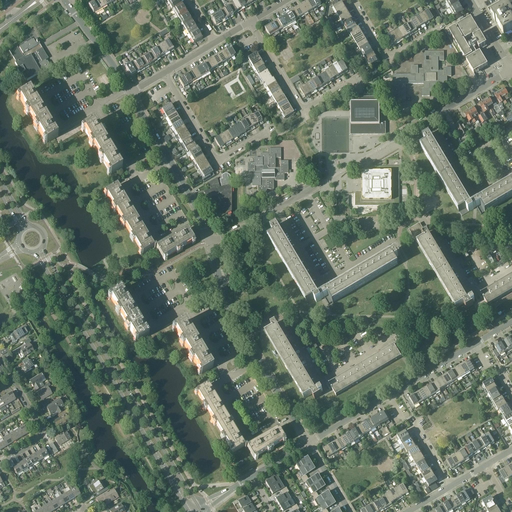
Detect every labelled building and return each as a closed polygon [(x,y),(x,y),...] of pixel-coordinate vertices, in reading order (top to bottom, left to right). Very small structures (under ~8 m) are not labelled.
[(97,0),(93,2),(98,11),(102,9),(97,0)] [(103,0),(97,0),(102,9),(107,6),(103,0)] [(178,0),(169,6),(172,10),(173,9),(181,5),(178,0)] [(232,0),(230,1),(232,3),(237,12),(241,9),(236,1),(235,0),(232,0)] [(245,7),(241,0),(236,0),(236,1),(241,9),(245,7)] [(316,8),(311,0),(309,0),(307,2),(312,10),(316,8)] [(332,5),(334,7),(333,8),(336,12),(345,7),(342,3),(340,4),(337,0),(336,0),(334,1),(334,2),(335,3),(332,5)] [(454,0),(447,4),(450,9),(459,3),(456,0),(454,0)] [(511,0),(501,0),(488,8),(491,15),(495,22),(496,22),(503,34),(504,35),(511,29),(511,0)] [(93,2),(88,5),(94,15),(99,12),(98,11),(93,2)] [(312,10),(307,2),(302,4),(308,13),(312,10)] [(237,12),(232,3),(227,6),(228,7),(233,15),(237,12)] [(459,4),(459,3),(450,9),(449,9),(452,14),(461,8),(460,6),(461,5),(460,3),(459,4)] [(182,4),(181,5),(173,9),(175,14),(184,8),(182,4)] [(308,13),(302,4),(298,7),(303,16),(308,13)] [(228,7),(224,9),(229,18),(233,16),(233,15),(228,7)] [(298,7),(294,9),(299,18),(303,16),(298,7)] [(338,17),(347,11),(345,7),(336,12),(338,17)] [(187,13),(184,8),(175,14),(178,18),(187,13)] [(464,12),(461,8),(452,14),(454,18),(455,17),(464,12)] [(224,9),(219,12),(224,21),(229,18),(224,9)] [(299,18),(294,9),(290,12),(290,13),(295,22),(296,22),(295,21),(299,18)] [(341,21),(350,16),(347,11),(338,17),(341,21)] [(429,11),(424,14),(429,23),(434,20),(432,18),(435,16),(432,11),(429,13),(429,11)] [(219,12),(215,14),(220,23),(224,21),(219,12)] [(189,17),(187,13),(178,18),(180,22),(189,17)] [(295,22),(290,13),(286,16),(291,24),(295,22)] [(220,23),(215,14),(211,17),(216,26),(220,23)] [(424,14),(420,16),(425,25),(429,23),(424,14)] [(451,25),(443,29),(451,43),(462,61),(465,60),(468,64),(468,65),(469,65),(474,74),(476,73),(474,74),(474,72),(478,70),(480,69),(481,70),(479,71),(481,70),(482,69),(488,66),(480,53),(479,53),(479,54),(477,51),(479,49),(480,50),(487,45),(480,34),(479,33),(471,19),(468,15),(460,20),(451,25)] [(286,16),(281,18),(287,27),(291,24),(286,16)] [(343,25),(352,20),(350,16),(341,21),(343,25)] [(420,16),(415,19),(421,28),(425,25),(420,16)] [(192,21),(189,17),(180,22),(183,26),(192,21)] [(281,18),(277,21),(283,30),(287,27),(281,18)] [(411,21),(412,23),(416,30),(421,28),(415,19),(411,21)] [(346,29),(355,24),(352,20),(343,25),(346,29)] [(192,21),(183,26),(185,31),(194,25),(192,21)] [(283,30),(277,21),(273,23),(278,32),(283,30)] [(278,32),(273,23),(268,26),(274,35),(278,32)] [(417,31),(416,30),(412,23),(407,25),(413,34),(417,31)] [(357,29),(357,28),(355,24),(346,29),(349,34),(350,33),(357,29)] [(197,30),(194,25),(185,31),(188,35),(197,30)] [(413,34),(407,25),(403,28),(408,37),(413,34)] [(268,26),(264,28),(264,29),(262,30),(265,35),(267,34),(269,38),(274,35),(268,26)] [(357,29),(350,33),(352,38),(361,32),(359,28),(357,29)] [(408,37),(403,28),(399,30),(404,39),(408,37)] [(197,30),(188,35),(191,39),(200,34),(197,30)] [(404,39),(399,30),(394,33),(400,42),(404,39)] [(364,37),(361,32),(352,38),(355,42),(364,37)] [(400,42),(394,33),(390,35),(395,44),(400,42)] [(202,38),(200,34),(191,39),(193,44),(202,38)] [(395,44),(390,35),(386,38),(391,47),(395,44)] [(366,41),(364,37),(355,42),(357,46),(366,41)] [(11,50),(9,51),(16,63),(15,63),(18,69),(17,70),(20,75),(22,74),(25,80),(26,80),(27,81),(40,73),(41,73),(41,74),(52,68),(47,61),(46,62),(45,60),(46,60),(48,58),(42,49),(42,48),(39,50),(34,42),(33,40),(19,48),(20,50),(20,51),(17,47),(17,46),(11,50)] [(163,42),(164,44),(169,52),(173,50),(172,47),(169,42),(168,41),(167,40),(163,42)] [(369,45),(366,41),(357,46),(360,51),(369,45)] [(169,52),(164,44),(160,46),(165,55),(169,52)] [(371,50),(369,45),(360,51),(362,55),(371,50)] [(165,55),(160,46),(156,49),(161,57),(165,55)] [(225,50),(230,60),(235,57),(230,47),(225,50)] [(156,49),(151,51),(156,60),(161,57),(156,49)] [(225,50),(221,53),(226,62),(230,60),(225,50)] [(374,54),(371,50),(362,55),(365,59),(374,54)] [(156,60),(151,51),(151,52),(147,55),(152,63),(157,61),(156,60)] [(390,85),(387,85),(387,96),(389,96),(389,100),(393,100),(402,100),(406,100),(406,93),(406,84),(424,84),(424,89),(421,89),(421,97),(430,97),(430,92),(437,92),(437,84),(447,84),(447,77),(451,77),(451,68),(444,68),(444,71),(438,71),(438,61),(444,61),(444,52),(431,52),(431,57),(431,61),(426,61),(426,69),(424,69),(418,69),(418,66),(411,66),(411,67),(411,75),(408,75),(402,75),(393,75),(393,82),(390,82),(390,85)] [(226,62),(221,53),(216,55),(222,65),(226,62)] [(250,64),(259,58),(256,53),(247,59),(250,64)] [(376,58),(374,54),(365,59),(368,63),(376,58)] [(152,63),(147,55),(143,57),(148,66),(152,63)] [(216,55),(212,58),(217,67),(222,65),(216,55)] [(143,57),(139,60),(144,68),(148,66),(143,57)] [(217,67),(212,58),(208,60),(213,70),(217,67)] [(262,62),(259,58),(250,64),(253,68),(262,62)] [(379,63),(376,58),(368,63),(370,68),(371,67),(379,63)] [(134,61),(135,62),(140,71),(144,68),(139,60),(138,59),(134,61)] [(208,60),(204,63),(210,73),(209,72),(213,70),(208,60)] [(135,62),(130,65),(136,74),(140,71),(135,62)] [(264,66),(262,62),(253,68),(255,72),(264,66)] [(343,62),(338,65),(344,74),(348,71),(343,62)] [(204,64),(200,67),(205,76),(210,73),(204,63),(203,63),(204,64)] [(136,74),(130,65),(125,68),(131,77),(136,74)] [(338,65),(334,67),(339,76),(344,74),(338,65)] [(264,66),(255,72),(258,76),(267,71),(264,66)] [(200,67),(196,69),(201,78),(205,76),(200,67)] [(334,67),(330,70),(335,79),(339,76),(334,67)] [(328,68),(324,70),(325,72),(326,73),(331,81),(335,79),(330,70),(328,68)] [(196,69),(191,72),(197,81),(201,78),(196,69)] [(269,75),(267,71),(258,76),(260,80),(269,75)] [(197,81),(191,72),(187,75),(192,83),(197,81)] [(326,73),(322,76),(327,85),(331,82),(331,81),(326,73)] [(187,75),(183,77),(188,86),(192,83),(187,75)] [(272,79),(269,75),(260,80),(263,85),(273,79),(272,79)] [(322,76),(317,79),(323,87),(327,85),(322,76)] [(188,86),(183,77),(179,79),(184,88),(188,86)] [(316,77),(312,79),(313,81),(318,90),(323,87),(317,79),(316,77)] [(273,79),(263,85),(264,84),(267,89),(276,83),(273,79)] [(313,81),(309,84),(314,93),(318,90),(313,81)] [(276,83),(267,89),(269,93),(278,87),(276,83)] [(309,84),(304,86),(310,95),(314,93),(309,84)] [(304,86),(300,89),(305,98),(310,95),(304,86)] [(281,92),(278,87),(269,93),(272,97),(281,92)] [(500,91),(499,91),(507,103),(508,102),(507,100),(510,98),(509,95),(504,88),(502,90),(502,89),(500,90),(500,91)] [(30,91),(19,98),(21,100),(27,110),(30,116),(36,126),(39,131),(45,141),(47,143),(47,144),(55,139),(58,138),(57,136),(57,135),(54,131),(52,128),(51,126),(50,124),(47,119),(45,115),(43,113),(42,110),(41,109),(38,104),(36,100),(34,98),(33,95),(32,94),(30,91)] [(507,103),(499,91),(499,92),(498,91),(496,92),(496,93),(494,94),(500,104),(497,105),(501,112),(503,114),(506,112),(504,109),(502,106),(503,105),(502,103),(503,102),(505,104),(507,103)] [(281,92),(272,97),(275,101),(283,96),(281,92)] [(286,100),(283,96),(275,101),(277,106),(286,100)] [(380,123),(379,110),(380,110),(379,97),(359,98),(359,103),(351,103),(351,122),(351,135),(385,134),(385,123),(380,123)] [(484,100),(484,101),(490,111),(490,110),(488,107),(493,104),(489,97),(486,99),(486,98),(484,99),(484,100)] [(288,105),(286,100),(277,106),(280,110),(288,105)] [(479,103),(483,111),(484,113),(482,115),(486,121),(489,119),(486,113),(490,111),(484,101),(483,101),(483,100),(481,102),(479,103)] [(164,115),(173,110),(170,105),(162,110),(164,115)] [(288,105),(280,110),(282,114),(291,109),(288,105)] [(469,109),(468,110),(472,117),(478,114),(473,106),(471,108),(469,109)] [(294,113),(291,109),(282,114),(285,118),(290,116),(291,117),(294,116),(293,114),(294,113)] [(173,110),(164,115),(167,119),(175,114),(173,110)] [(472,117),(468,110),(467,110),(465,111),(463,113),(467,120),(472,117)] [(257,113),(252,116),(258,125),(262,122),(257,113)] [(175,114),(167,119),(169,123),(178,118),(175,114)] [(252,116),(248,118),(253,127),(258,125),(252,116)] [(181,122),(178,118),(169,123),(172,127),(181,122)] [(248,118),(244,121),(249,130),(253,127),(248,118)] [(244,121),(240,123),(245,132),(249,130),(244,121)] [(183,127),(181,122),(172,127),(175,132),(183,127)] [(461,122),(455,125),(462,136),(467,133),(461,122)] [(88,126),(86,127),(83,129),(111,176),(122,169),(94,123),(91,124),(88,126)] [(245,132),(240,123),(240,124),(236,127),(241,136),(246,133),(245,132)] [(241,136),(236,127),(235,125),(230,128),(232,130),(237,139),(241,136)] [(186,131),(183,127),(175,132),(177,136),(186,131)] [(448,129),(442,132),(444,135),(446,134),(447,133),(451,139),(454,137),(453,135),(452,136),(450,132),(448,129)] [(237,139),(232,130),(227,132),(233,141),(237,139)] [(186,131),(177,136),(174,137),(177,142),(180,140),(188,135),(186,131)] [(227,132),(223,135),(228,144),(233,141),(227,132)] [(422,147),(459,210),(460,211),(459,212),(462,216),(469,212),(474,209),(477,207),(481,214),(485,212),(485,213),(486,213),(485,212),(485,211),(511,195),(511,181),(479,202),(478,200),(471,204),(470,205),(465,198),(459,187),(431,141),(433,140),(429,134),(423,138),(419,140),(421,143),(422,146),(420,147),(420,148),(421,147),(422,147)] [(191,139),(188,135),(180,140),(182,144),(191,139)] [(228,144),(223,135),(219,137),(224,146),(228,144)] [(219,137),(214,140),(215,142),(212,144),(215,149),(219,147),(220,149),(224,146),(219,137)] [(463,145),(460,147),(455,138),(451,140),(456,149),(459,153),(465,149),(463,145)] [(193,144),(191,139),(182,144),(185,149),(193,144)] [(196,148),(193,144),(185,149),(187,153),(196,148),(197,147),(196,148)] [(196,148),(187,153),(188,153),(191,157),(200,152),(197,147),(196,148)] [(255,163),(247,163),(247,164),(248,164),(248,172),(247,172),(252,172),(252,174),(252,176),(252,185),(252,187),(258,187),(258,194),(266,193),(266,194),(267,194),(267,190),(274,189),(273,181),(275,181),(284,181),(284,174),(288,174),(288,171),(288,170),(288,162),(288,161),(281,162),(281,165),(280,165),(280,168),(275,168),(275,158),(280,158),(280,149),(268,149),(268,153),(262,154),(262,153),(260,154),(260,158),(259,158),(255,158),(255,163)] [(200,152),(191,157),(193,161),(202,156),(200,152)] [(205,160),(202,156),(193,161),(196,166),(205,160)] [(207,165),(205,160),(196,166),(198,170),(207,165)] [(210,169),(207,165),(198,170),(201,174),(210,169)] [(353,193),(353,194),(355,194),(355,206),(399,206),(398,167),(372,168),(372,166),(372,172),(363,173),(363,177),(362,177),(363,193),(353,193)] [(210,169),(201,174),(199,175),(204,182),(211,178),(209,175),(212,173),(210,169)] [(212,190),(204,193),(205,193),(205,194),(206,196),(207,196),(207,197),(208,199),(209,199),(209,200),(210,203),(210,202),(211,203),(211,206),(212,206),(213,207),(213,209),(214,209),(214,210),(215,212),(216,212),(217,216),(218,215),(219,219),(221,217),(221,218),(224,216),(231,216),(231,215),(230,212),(231,212),(230,208),(231,208),(230,206),(230,205),(231,205),(230,202),(230,201),(231,201),(230,198),(230,197),(231,197),(230,195),(230,194),(231,193),(230,191),(230,190),(231,190),(230,187),(231,187),(230,186),(231,186),(231,185),(230,182),(231,182),(231,180),(230,177),(230,176),(229,175),(227,174),(226,174),(225,174),(224,175),(224,174),(222,175),(221,175),(222,176),(222,179),(220,180),(220,182),(222,188),(220,188),(218,189),(218,186),(219,186),(217,178),(208,183),(210,188),(212,188),(212,190)] [(194,241),(187,230),(156,248),(155,246),(153,247),(117,186),(106,193),(142,254),(153,248),(154,250),(156,249),(163,260),(194,241)] [(473,298),(467,302),(426,234),(428,233),(426,234),(420,223),(409,230),(417,243),(417,244),(419,243),(457,308),(456,309),(464,304),(467,309),(474,305),(473,303),(475,302),(473,298)] [(270,229),(267,231),(268,233),(270,236),(268,238),(267,238),(268,238),(269,238),(270,237),(308,302),(307,303),(313,299),(314,299),(316,303),(321,300),(324,298),(329,305),(329,304),(332,302),(333,303),(333,304),(334,303),(333,302),(397,263),(398,265),(397,262),(401,260),(402,259),(400,256),(400,255),(396,249),(394,250),(391,252),(392,254),(390,254),(373,265),(327,292),(326,291),(319,295),(318,296),(313,289),(308,280),(279,231),(277,228),(279,227),(278,227),(277,225),(270,229)] [(511,276),(482,295),(481,293),(481,294),(488,306),(488,305),(511,289),(511,276)] [(141,324),(138,318),(135,314),(133,310),(132,308),(129,304),(129,303),(128,302),(126,299),(123,294),(123,293),(121,290),(109,297),(137,343),(146,338),(149,344),(174,329),(174,330),(201,375),(202,375),(213,368),(209,361),(206,356),(205,355),(202,350),(200,346),(197,341),(196,340),(194,337),(193,334),(190,331),(188,326),(187,325),(187,324),(185,322),(182,317),(180,318),(149,337),(147,334),(145,331),(145,330),(142,325),(141,324)] [(273,329),(266,334),(267,333),(306,398),(304,399),(312,395),(315,400),(321,396),(320,394),(321,394),(323,392),(321,389),(315,392),(311,385),(304,374),(277,328),(275,324),(274,324),(271,326),(273,329)] [(28,333),(26,329),(25,328),(21,330),(21,329),(11,335),(14,340),(12,341),(13,342),(11,344),(13,346),(16,343),(17,342),(17,341),(25,336),(24,335),(28,333)] [(27,354),(28,355),(34,351),(29,344),(31,342),(29,339),(24,342),(26,346),(24,347),(20,349),(24,356),(27,354)] [(509,351),(504,342),(500,345),(505,354),(509,351)] [(505,354),(500,345),(495,348),(500,356),(505,354)] [(400,357),(401,358),(402,358),(395,347),(330,385),(329,384),(337,397),(337,396),(336,395),(400,357)] [(33,360),(33,359),(30,361),(28,359),(22,362),(25,366),(22,368),(26,374),(33,369),(32,368),(37,365),(36,365),(32,360),(33,360)] [(469,361),(465,364),(470,372),(476,369),(471,361),(470,362),(469,361)] [(470,372),(465,364),(460,366),(466,375),(470,372)] [(466,375),(460,366),(456,369),(462,377),(466,375)] [(456,369),(452,371),(457,380),(462,377),(456,369)] [(452,371),(448,374),(453,383),(457,380),(452,371)] [(42,374),(30,381),(33,387),(34,387),(36,391),(41,388),(39,384),(46,380),(42,374)] [(448,374),(444,376),(449,385),(453,383),(448,374)] [(444,376),(439,379),(444,388),(449,385),(444,376)] [(444,388),(439,379),(435,382),(435,383),(440,390),(444,388)] [(486,390),(495,385),(492,380),(483,385),(486,390)] [(50,386),(49,383),(44,386),(45,388),(37,393),(42,400),(52,394),(48,387),(50,386)] [(435,383),(431,385),(437,394),(441,392),(440,390),(435,383)] [(196,392),(233,454),(244,447),(245,449),(247,448),(253,459),(285,440),(278,429),(247,447),(246,445),(244,446),(226,416),(208,385),(207,385),(196,392)] [(437,394),(431,385),(427,388),(432,397),(437,394)] [(497,389),(495,385),(486,390),(488,394),(497,389)] [(427,388),(423,390),(428,399),(432,397),(427,388)] [(500,393),(497,389),(488,394),(491,398),(500,393)] [(423,390),(418,393),(424,402),(428,399),(423,390)] [(16,400),(11,393),(6,396),(11,403),(16,400)] [(418,393),(414,396),(419,404),(424,402),(418,393)] [(500,393),(491,398),(493,403),(502,397),(500,393)] [(11,403),(6,396),(1,399),(6,406),(11,403)] [(414,396),(409,399),(411,401),(407,403),(412,410),(416,408),(415,407),(419,404),(414,396)] [(502,397),(493,403),(496,407),(505,402),(502,397)] [(58,415),(64,411),(62,408),(64,406),(59,398),(46,407),(50,415),(56,411),(58,415)] [(505,402),(496,407),(499,411),(507,406),(505,402)] [(509,405),(507,406),(499,411),(502,415),(511,410),(509,405)] [(511,415),(511,410),(502,415),(505,419),(511,415)] [(64,411),(58,415),(57,415),(59,419),(54,421),(59,429),(70,422),(66,415),(67,414),(66,411),(64,412),(64,411)] [(389,420),(390,419),(386,411),(384,412),(384,411),(380,414),(385,424),(390,421),(389,421),(389,420)] [(380,414),(375,416),(381,426),(385,424),(380,414)] [(375,416),(371,419),(376,428),(377,429),(381,426),(375,416)] [(371,419),(366,422),(372,431),(376,428),(371,419)] [(366,422),(362,424),(368,433),(372,431),(366,422)] [(368,433),(362,424),(358,427),(359,428),(363,436),(368,433)] [(19,429),(24,437),(29,433),(24,426),(19,429)] [(363,436),(359,428),(354,431),(360,440),(364,437),(363,436)] [(24,437),(19,429),(14,432),(18,440),(24,437)] [(400,440),(409,435),(406,430),(397,436),(400,440)] [(354,431),(350,433),(356,443),(360,440),(354,431)] [(9,435),(13,443),(18,440),(14,432),(9,435)] [(71,439),(67,432),(55,439),(57,443),(58,442),(60,445),(71,439)] [(494,443),(489,434),(488,432),(483,434),(485,437),(490,445),(494,443)] [(350,433),(346,436),(351,445),(352,445),(356,443),(350,433)] [(9,435),(4,438),(8,446),(13,443),(9,435)] [(409,435),(400,440),(402,445),(411,439),(409,435)] [(351,445),(346,436),(342,438),(347,447),(351,445)] [(490,445),(485,437),(480,439),(486,448),(490,445)] [(0,440),(0,443),(3,449),(8,446),(4,438),(0,440)] [(342,438),(337,441),(342,450),(347,447),(342,438)] [(411,439),(402,445),(405,449),(414,444),(411,439)] [(480,439),(476,442),(481,451),(486,448),(480,439)] [(342,450),(337,441),(333,443),(338,452),(342,450)] [(476,442),(472,444),(477,453),(481,451),(476,442)] [(49,445),(55,454),(58,452),(52,443),(49,445)] [(333,443),(329,446),(334,455),(338,452),(333,443)] [(417,448),(414,444),(405,449),(408,453),(409,453),(417,448)] [(472,444),(468,447),(473,456),(477,453),(472,444)] [(43,459),(49,456),(44,448),(41,450),(38,445),(35,446),(39,452),(43,459)] [(334,455),(329,446),(324,448),(329,457),(334,455)] [(473,456),(468,447),(463,450),(464,451),(468,458),(473,456)] [(39,452),(35,454),(32,448),(30,450),(33,455),(34,455),(38,463),(43,459),(39,452)] [(418,448),(417,448),(409,453),(411,457),(420,452),(418,448)] [(34,455),(33,455),(30,457),(27,451),(25,453),(28,458),(29,458),(33,466),(38,463),(34,455)] [(464,451),(460,453),(465,462),(469,460),(468,458),(464,451)] [(423,456),(420,452),(411,457),(414,461),(423,456)] [(465,462),(460,453),(455,456),(461,465),(465,462)] [(29,458),(28,458),(25,460),(22,455),(20,456),(23,461),(28,469),(33,466),(29,458)] [(423,456),(414,461),(417,466),(426,461),(423,456)] [(455,456),(451,458),(456,467),(461,465),(455,456)] [(23,461),(20,463),(17,458),(15,459),(18,464),(23,472),(28,469),(23,461)] [(299,471),(312,464),(311,463),(310,464),(309,463),(307,458),(296,465),(299,471)] [(456,467),(451,458),(446,461),(446,462),(450,467),(451,470),(456,467)] [(18,464),(15,466),(12,461),(10,462),(11,464),(9,465),(11,469),(13,468),(18,475),(23,472),(18,464)] [(426,461),(417,466),(419,470),(428,465),(426,461)] [(312,464),(299,471),(300,471),(301,472),(300,472),(303,476),(300,478),(302,481),(307,478),(306,475),(315,469),(312,464)] [(431,469),(428,465),(419,470),(422,474),(431,469)] [(422,480),(424,478),(433,473),(431,469),(422,474),(419,476),(422,480)] [(509,478),(504,469),(499,472),(504,481),(509,478)] [(433,473),(424,478),(427,483),(436,478),(433,473)] [(307,478),(302,481),(304,484),(305,483),(308,489),(320,481),(320,482),(319,480),(320,480),(317,476),(309,481),(307,478)] [(279,483),(278,481),(279,481),(276,477),(265,483),(269,489),(279,483)] [(436,478),(427,483),(430,488),(438,483),(436,478)] [(99,495),(108,490),(107,487),(105,488),(101,481),(97,483),(97,484),(95,485),(94,483),(89,486),(94,495),(98,493),(99,495)] [(324,487),(320,481),(308,489),(309,489),(310,488),(311,489),(313,493),(310,495),(312,498),(317,495),(316,492),(324,487)] [(280,482),(279,483),(269,489),(270,490),(272,495),(280,490),(282,493),(287,490),(286,487),(283,488),(280,482)] [(404,496),(409,493),(404,484),(399,487),(404,496)] [(71,491),(75,498),(81,495),(76,487),(72,490),(70,487),(68,488),(70,491),(71,491)] [(404,496),(399,487),(395,489),(400,498),(404,496)] [(400,498),(395,489),(390,492),(396,501),(400,498)] [(71,491),(70,491),(67,493),(65,490),(63,491),(65,494),(66,494),(70,501),(75,498),(71,491)] [(99,504),(106,500),(108,504),(118,497),(114,490),(108,494),(107,492),(96,499),(98,502),(99,504)] [(287,490),(282,493),(284,495),(276,500),(279,506),(290,500),(290,499),(289,500),(289,499),(289,498),(286,494),(289,493),(287,490)] [(461,494),(466,503),(467,504),(473,500),(471,497),(470,496),(468,497),(465,491),(461,494)] [(387,496),(391,504),(396,501),(390,492),(386,495),(387,496)] [(66,494),(65,494),(62,496),(60,493),(58,494),(60,497),(65,505),(70,501),(66,494)] [(319,498),(317,495),(312,498),(317,507),(331,499),(330,499),(329,498),(330,497),(327,493),(319,498)] [(461,494),(456,497),(462,505),(466,503),(461,494)] [(245,495),(236,501),(232,503),(234,506),(238,504),(241,508),(250,503),(252,502),(250,499),(248,500),(245,495)] [(60,497),(57,499),(55,496),(53,497),(55,501),(55,500),(60,508),(65,505),(60,497)] [(392,505),(391,504),(387,496),(383,499),(388,507),(392,505)] [(456,497),(452,499),(457,508),(458,509),(462,506),(462,505),(456,497)] [(491,498),(483,503),(485,507),(494,502),(491,498)] [(55,500),(55,501),(52,503),(49,499),(47,500),(50,504),(55,511),(60,508),(55,500)] [(331,499),(317,507),(320,505),(321,506),(323,511),(321,511),(327,511),(326,509),(334,504),(331,499)] [(384,510),(388,507),(383,499),(378,501),(384,510)] [(452,499),(448,502),(453,511),(457,508),(452,499)] [(293,505),(290,500),(279,506),(280,506),(280,507),(283,511),(291,507),(292,510),(298,507),(296,504),(293,505)] [(374,504),(379,511),(380,511),(384,510),(378,501),(374,504)] [(50,504),(47,506),(44,502),(42,503),(45,507),(48,511),(52,511),(55,511),(50,504)] [(450,511),(453,511),(448,502),(444,504),(448,511),(450,511)] [(497,507),(494,502),(485,507),(488,511),(497,507)] [(250,503),(241,508),(237,511),(241,511),(243,511),(252,511),(254,511),(257,510),(255,507),(253,508),(250,503)]
